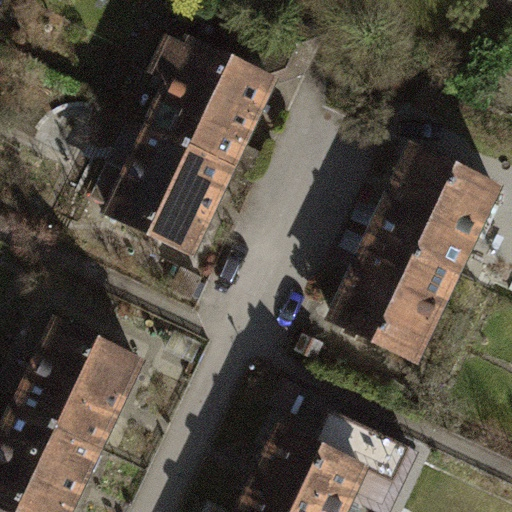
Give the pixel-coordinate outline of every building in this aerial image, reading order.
[(235,27),(221,57),(271,81),(279,85),(303,76),(321,38),(318,36),(321,29),(297,18),(294,25),(290,23),(279,48),(235,27)] [(221,57),(191,43),(189,49),(167,39),(151,73),(173,83),(151,129),(231,166),(271,81),(221,57)] [(231,166),(151,129),(111,213),(190,251),(231,166)] [(496,188),(416,150),(376,236),(455,273),(496,188)] [(455,273),(376,236),(335,320),(415,358),(455,273)] [(139,361),(58,323),(18,409),(98,447),(139,361)] [(306,334),(300,347),(315,354),(321,341),(306,334)] [(303,388),(283,379),(272,404),(291,413),(303,388)] [(18,409),(2,440),(0,439),(0,511),(67,511),(98,447),(18,409)] [(341,511),(363,468),(283,430),(243,511),(341,511)]
